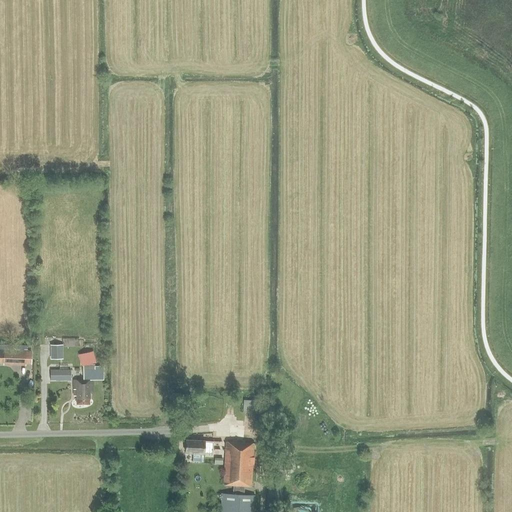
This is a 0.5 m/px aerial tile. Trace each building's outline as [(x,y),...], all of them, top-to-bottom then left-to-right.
[(63,338),(63,346),(78,345),(78,338),(63,338)] [(63,359),(63,345),(50,345),(50,359),(63,359)] [(81,366),(96,361),(92,349),(78,354),(81,366)] [(25,366),(26,350),(4,350),(4,351),(2,351),(2,358),(4,358),(4,365),(25,366)] [(69,369),(68,369),(67,365),(59,365),(59,369),(49,370),(49,380),(69,380),(69,369)] [(96,369),(96,366),(83,366),(83,379),(91,379),(103,379),(103,369),(96,369)] [(91,393),(91,379),(83,379),(72,380),(72,395),(75,395),(75,405),(89,404),(88,393),(91,393)] [(243,413),(256,413),(257,401),(243,400),(243,413)] [(212,449),(213,442),(204,441),(204,439),(185,438),(185,451),(203,452),(203,448),(212,449)] [(244,485),(251,486),(252,469),(253,444),(225,442),(223,484),(233,485),(232,494),(222,493),(220,511),(251,511),(253,495),(243,495),(244,485)] [(268,483),(268,506),(275,507),(282,507),(282,484),(276,484),(268,483)]
